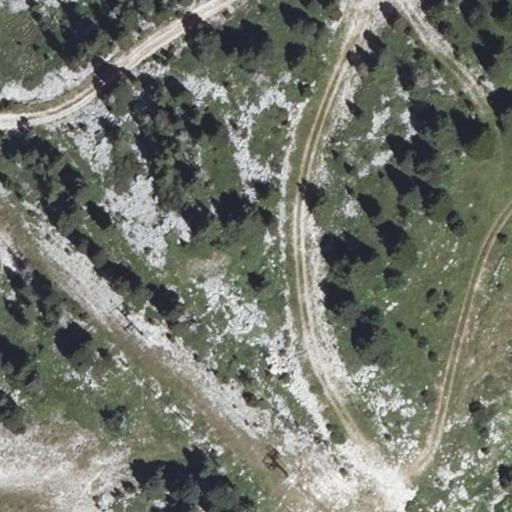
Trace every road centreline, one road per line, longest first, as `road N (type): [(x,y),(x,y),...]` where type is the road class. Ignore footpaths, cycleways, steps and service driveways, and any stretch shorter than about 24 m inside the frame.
road 1 (track): [(511,193),(475,261),(412,459),(382,511)]
road 2 (track): [(0,122),(43,119),(223,0)]
road 3 (track): [(409,0),(478,88),(511,163)]
